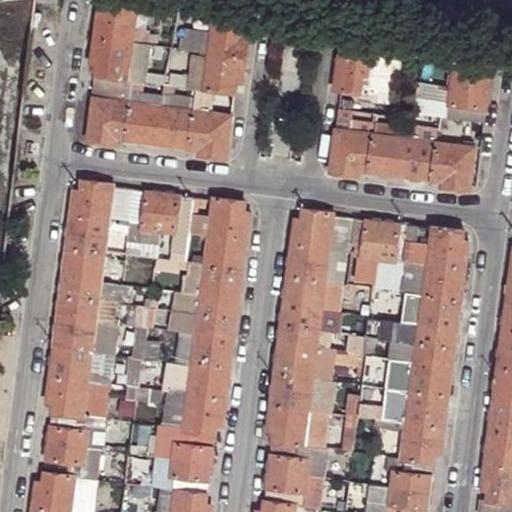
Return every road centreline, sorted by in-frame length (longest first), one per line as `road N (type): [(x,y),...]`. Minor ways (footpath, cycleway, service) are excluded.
road 1 (unclassified): [(12,511),(61,159)]
road 2 (unclassified): [(277,187),(233,511)]
road 3 (unclassified): [(459,511),(494,215)]
road 4 (unclassified): [(494,215),(277,187)]
road 5 (unclassified): [(277,187),(61,159)]
road 6 (unclassified): [(61,159),(79,2)]
